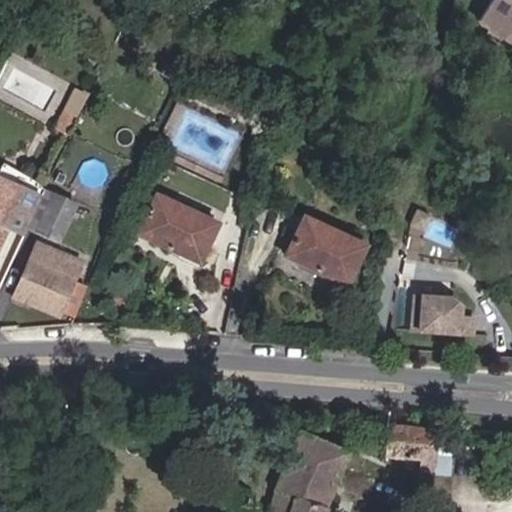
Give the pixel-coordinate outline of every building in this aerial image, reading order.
[(511,0),(490,0),(477,22),(511,43),(511,41),(511,0)] [(54,132),(67,138),(77,117),(65,111),(54,132)] [(33,182),(27,178),(16,172),(0,171),(0,242),(8,226),(25,234),(45,193),(43,191),(41,189),(37,185),(33,182)] [(77,204),(51,192),(33,231),(59,243),(77,204)] [(200,262),(218,224),(158,196),(140,233),(200,262)] [(466,264),(474,225),(415,213),(407,252),(466,264)] [(347,284),(366,246),(305,217),(287,256),(347,284)] [(43,344),(62,343),(71,324),(75,316),(72,315),(87,282),(75,277),(82,262),(39,243),(16,297),(55,314),(43,344)] [(450,306),(439,297),(404,294),(401,329),(462,334),(463,317),(449,316),(450,306)] [(434,460),(436,431),(391,427),(389,456),(434,460)] [(301,435),(268,511),(322,511),(347,455),(301,435)]
